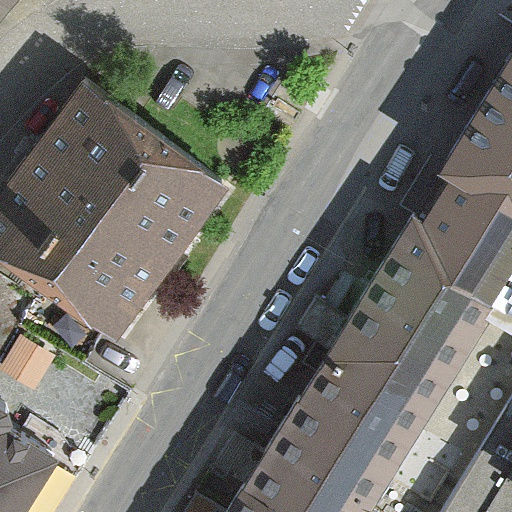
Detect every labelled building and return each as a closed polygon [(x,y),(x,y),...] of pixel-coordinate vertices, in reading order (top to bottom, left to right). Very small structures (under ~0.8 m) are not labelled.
[(0,0),(0,18),(15,0),(0,0)] [(511,28),(437,152),(451,161),(511,197),(511,28)] [(228,179),(80,74),(0,185),(0,244),(120,330),(228,179)] [(422,206),(408,197),(218,503),(192,486),(175,511),(369,511),(492,318),(485,306),(511,263),(511,197),(451,161),(422,206)] [(0,354),(0,372),(36,385),(51,344),(9,329),(0,354)] [(511,511),(511,372),(428,511),(511,511)] [(0,511),(24,511),(62,450),(0,411),(0,511)]
